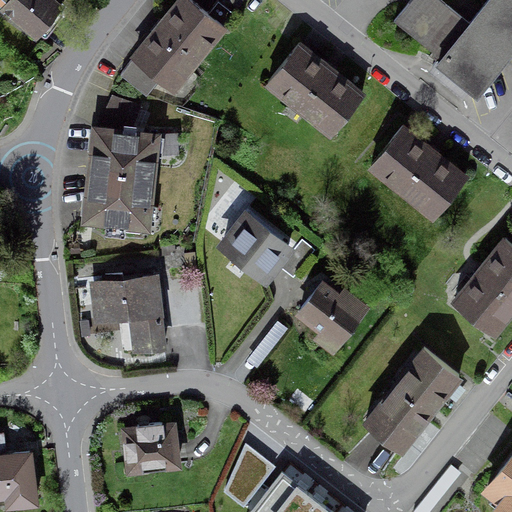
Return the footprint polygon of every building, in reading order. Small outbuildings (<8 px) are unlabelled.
[(0,0),(0,4),(36,34),(60,5),(54,0),(0,0)] [(241,3),(237,0),(217,0),(208,12),(193,0),(179,0),(120,73),(146,94),(161,76),(173,87),(241,3)] [(434,65),(435,67),(472,97),(473,98),(511,49),(511,0),(487,0),(469,22),(441,0),(409,0),(394,19),(434,53),(437,49),(444,55),(434,65)] [(299,42),(268,81),(330,131),(362,92),(299,42)] [(112,94),(99,127),(129,131),(140,105),(112,94)] [(402,124),(371,164),(433,214),(465,175),(402,124)] [(95,127),(86,217),(145,223),(154,152),(177,150),(175,133),(156,134),(129,131),(99,127),(95,127)] [(223,242),(225,244),(222,247),(235,257),(233,260),(245,269),(247,266),(260,277),(263,274),(265,275),(289,245),(247,212),(223,242)] [(494,331),(511,307),(511,243),(505,237),(455,299),(494,331)] [(302,238),(280,265),(293,276),(315,248),(302,238)] [(139,348),(163,345),(155,277),(123,281),(122,271),(105,273),(106,283),(94,284),(97,318),(135,313),(139,348)] [(344,299),(321,281),(299,310),(339,341),(366,307),(349,294),(344,299)] [(366,419),(401,447),(459,374),(424,346),(366,419)] [(129,468),(177,462),(172,422),(162,423),(162,420),(137,423),(137,426),(125,427),(129,468)] [(0,493),(7,493),(8,503),(36,499),(29,450),(5,453),(2,433),(0,432),(0,493)] [(511,454),(487,486),(511,505),(511,454)] [(415,511),(424,511),(458,469),(451,463),(413,510),(415,511)] [(334,511),(282,471),(251,510),(254,511),(334,511)]
